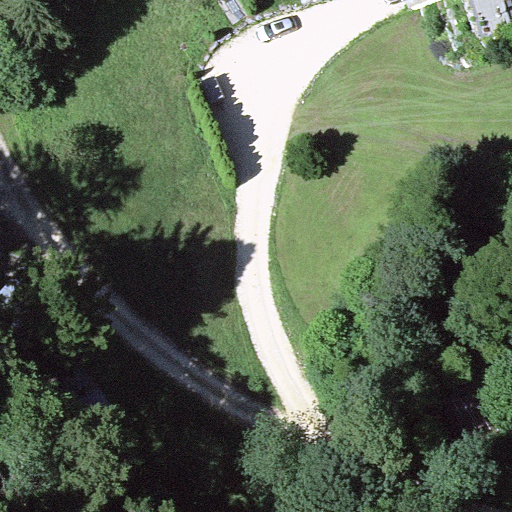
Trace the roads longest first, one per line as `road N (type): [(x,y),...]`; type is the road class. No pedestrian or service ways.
road 1 (track): [(0,164),(83,295),(212,393),(316,433),(474,511)]
road 2 (track): [(340,21),(279,84),(259,170),(257,259),(275,353),(316,433)]
